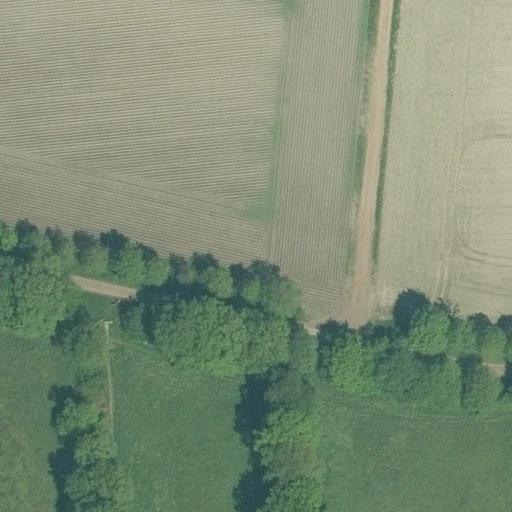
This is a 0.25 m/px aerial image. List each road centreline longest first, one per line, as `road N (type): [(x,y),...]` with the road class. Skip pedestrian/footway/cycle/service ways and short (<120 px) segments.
road 1 (unclassified): [(0,266),(511,373)]
road 2 (track): [(388,0),(347,342)]
